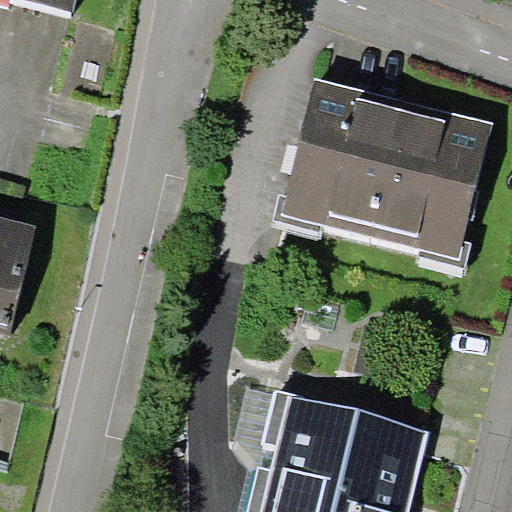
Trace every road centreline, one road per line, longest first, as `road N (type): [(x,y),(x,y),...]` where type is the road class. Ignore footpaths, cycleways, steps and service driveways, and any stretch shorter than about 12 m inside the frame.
road 1 (residential): [(78,511),(189,0)]
road 2 (residential): [(338,0),(511,57)]
